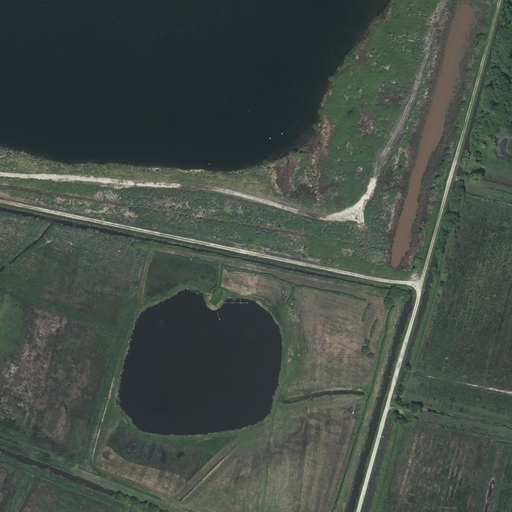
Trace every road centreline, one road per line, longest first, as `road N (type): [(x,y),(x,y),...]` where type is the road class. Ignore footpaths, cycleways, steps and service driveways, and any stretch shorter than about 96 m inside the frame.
road 1 (track): [(0,173),(170,184),(321,217),(346,212),(366,196),(402,120),(443,0)]
road 2 (track): [(503,0),(394,392)]
road 3 (unclassified): [(394,392),(361,511)]
